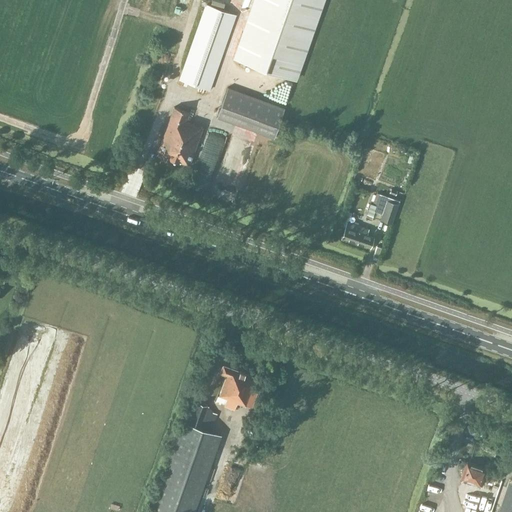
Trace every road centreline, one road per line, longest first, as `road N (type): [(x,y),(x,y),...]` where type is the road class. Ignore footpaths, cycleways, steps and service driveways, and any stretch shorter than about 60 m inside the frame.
road 1 (unclassified): [(511,405),(0,224)]
road 2 (primary): [(511,347),(0,170)]
